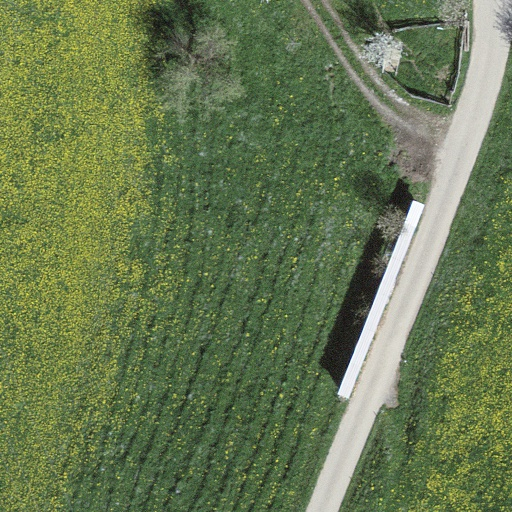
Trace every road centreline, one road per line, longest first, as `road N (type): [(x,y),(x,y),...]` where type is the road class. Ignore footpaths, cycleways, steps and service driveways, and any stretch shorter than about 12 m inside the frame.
road 1 (unclassified): [(320,511),(491,67),(502,0)]
road 2 (track): [(457,162),(381,96),(315,0)]
